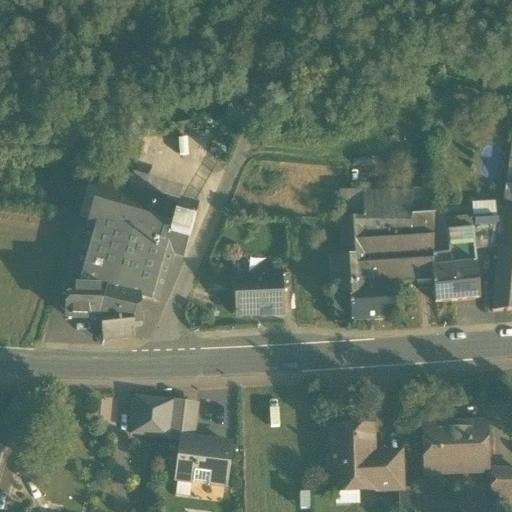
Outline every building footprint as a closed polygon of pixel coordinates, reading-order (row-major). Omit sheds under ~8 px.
[(503,211),(511,212),(511,150),(511,151),(503,211)] [(66,319),(100,320),(99,314),(139,310),(138,299),(157,304),(171,254),(184,257),(188,243),(169,237),(175,218),(193,224),(198,209),(102,181),(72,289),(71,288),(68,300),(67,307),(66,319)] [(363,195),(364,221),(367,267),(362,267),(363,289),(388,287),(433,284),(432,270),(432,259),(433,197),(363,195)] [(495,201),(471,203),(472,215),(495,213),(495,201)] [(511,251),(511,212),(503,211),(497,249),(511,251)] [(469,232),(472,258),(496,257),(501,214),(471,216),(473,231),(469,232)] [(169,237),(188,243),(193,224),(175,218),(169,237)] [(446,230),(471,226),(470,218),(444,221),(446,230)] [(349,289),(363,289),(362,267),(367,267),(364,221),(337,222),(340,261),(348,261),(349,289)] [(445,235),(448,257),(449,268),(472,265),(472,258),(469,232),(445,235)] [(511,251),(497,249),(493,297),(511,298),(511,251)] [(432,270),(449,268),(448,257),(432,259),(432,270)] [(329,262),(333,325),(390,322),(388,287),(363,289),(349,289),(348,261),(340,261),(329,262)] [(477,302),(472,265),(449,268),(432,270),(433,284),(436,307),(477,302)] [(234,278),(236,318),(283,316),(281,276),(234,278)] [(511,312),(511,298),(493,297),(492,314),(511,312)] [(100,320),(102,344),(135,341),(133,325),(141,324),(139,310),(99,314),(100,320)] [(135,399),(130,436),(156,439),(156,438),(168,440),(173,404),(135,399)] [(182,440),(191,442),(196,407),(173,404),(168,440),(182,441),(182,440)] [(462,469),(463,474),(487,473),(487,472),(485,425),(456,426),(456,428),(423,429),(424,470),(462,469)] [(332,494),(334,494),(334,488),(372,486),(372,492),(373,492),(372,461),(371,429),(330,431),(331,456),(326,460),(326,468),(331,472),(332,494)] [(177,481),(224,487),(229,446),(191,442),(182,440),(182,441),(177,481)] [(372,461),(373,492),(401,491),(400,460),(372,461)] [(491,496),(511,496),(511,472),(492,472),(492,473),(491,496)]
